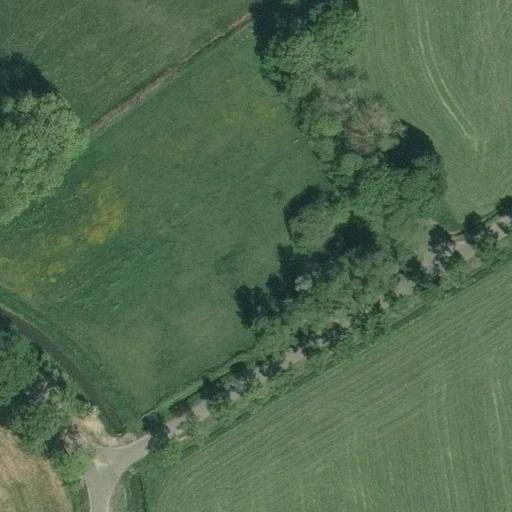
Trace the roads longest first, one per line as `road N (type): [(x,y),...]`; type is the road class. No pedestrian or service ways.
road 1 (unclassified): [(94,475),(511,223)]
road 2 (unclassified): [(94,475),(58,416),(0,361)]
